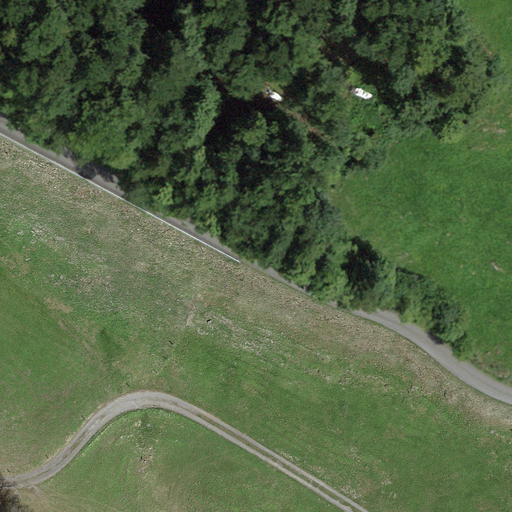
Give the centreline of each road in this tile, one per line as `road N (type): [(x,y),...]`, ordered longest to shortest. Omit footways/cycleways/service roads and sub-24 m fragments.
road 1 (unclassified): [(0,132),(232,252),(395,321),(511,397)]
road 2 (track): [(0,482),(30,483),(109,410),(138,399),(176,403),(357,511)]
